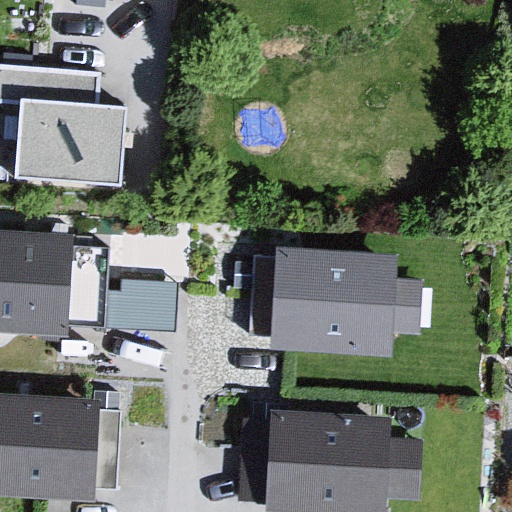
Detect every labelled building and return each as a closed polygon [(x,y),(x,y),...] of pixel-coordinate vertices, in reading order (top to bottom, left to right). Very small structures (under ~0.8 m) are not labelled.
[(90,98),(92,66),(0,59),(0,95),(20,97),(14,171),(114,178),(119,100),(90,98)] [(75,226),(0,221),(0,329),(68,334),(69,315),(101,317),(105,246),(74,244),(75,226)] [(381,249),(257,251),(255,349),(368,353),(370,337),(403,337),(403,289),(377,285),(381,249)] [(109,311),(174,321),(180,277),(116,267),(109,311)] [(98,397),(0,391),(0,486),(93,492),(98,397)] [(360,409),(234,411),(236,511),(393,511),(407,508),(406,445),(361,446),(360,409)]
